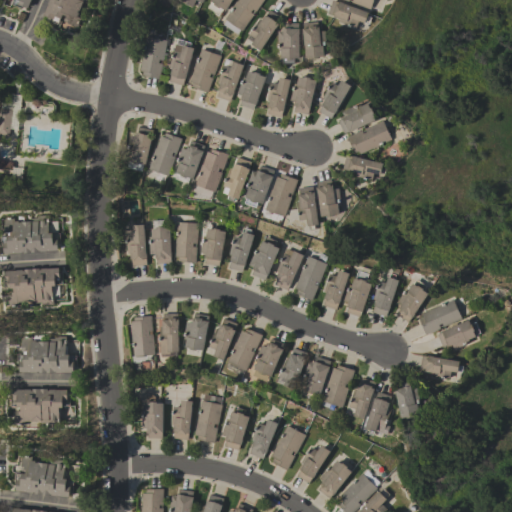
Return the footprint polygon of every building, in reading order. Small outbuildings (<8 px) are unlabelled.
[(30,0),(27,8),(15,2),(14,5),(9,3),(10,0),(30,0)] [(86,0),(85,3),(83,2),(81,5),(82,5),(77,16),(81,18),(77,26),(76,26),(75,27),(67,23),(67,22),(63,20),(65,17),(66,17),(66,16),(63,14),(61,18),(60,18),(59,20),(61,21),(60,25),(54,22),(55,20),(43,15),(48,4),(47,4),(49,0),(86,0)] [(218,15),(206,7),(210,0),(232,0),(225,10),(223,8),(218,15)] [(262,0),(255,11),(252,9),(250,12),(253,14),(242,31),(240,29),(237,34),(223,24),(226,19),(224,18),(232,8),(231,7),(236,0),(237,1),(237,0),(262,0)] [(368,12),(367,16),(371,17),(369,23),(365,21),(365,23),(358,20),(356,27),(338,21),(338,18),(333,16),(333,15),(327,13),(331,0),(334,0),(338,2),(339,1),(343,2),(343,3),(368,12)] [(373,0),(370,9),(351,2),(351,0),(348,0),(348,1),(345,0),(373,0)] [(278,24),(261,50),(251,44),(255,38),(248,34),(259,18),(262,19),(265,15),(267,16),(267,15),(276,21),(276,22),(278,24)] [(305,57),(302,28),(309,27),(308,26),(316,25),(316,27),(319,26),(319,31),(324,30),(326,41),(325,41),(325,47),(323,47),(324,55),(318,56),(318,57),(311,58),(311,57),(305,57)] [(299,28),(299,34),(299,57),(294,57),(294,63),(282,64),(282,58),(281,58),(280,50),(278,50),(278,34),(277,34),(277,31),(282,30),(282,28),(290,27),(290,28),(299,28)] [(139,70),(141,57),(140,57),(143,45),(145,36),(166,40),(158,79),(143,76),(144,75),(141,75),(142,71),(139,70)] [(190,42),(189,46),(193,47),(185,78),(184,78),(182,85),(168,81),(170,75),(169,74),(171,69),(168,68),(176,39),(190,42)] [(220,55),(213,74),(210,73),(209,76),(212,78),(207,92),(190,86),(192,82),(189,81),(193,69),(192,68),(196,57),(197,57),(200,48),(220,55)] [(243,65),(233,91),(234,92),(232,95),(229,101),(216,96),(218,91),(217,90),(219,84),(216,83),(225,58),(232,61),(243,65)] [(265,77),(257,99),(258,99),(256,104),(255,104),(253,109),(239,104),(241,99),(240,99),(241,95),(236,93),(242,77),(245,78),(248,70),(253,72),(254,71),(260,73),(259,75),(265,77)] [(316,80),(309,109),(307,114),(293,111),(294,106),(293,105),(294,101),(289,100),(293,83),(296,84),(298,76),(303,77),(303,76),(310,77),(310,79),(316,80)] [(290,79),(284,106),(283,110),(282,110),(281,117),(266,114),(268,107),(267,107),(268,101),(266,100),(270,82),(277,83),(279,77),(290,79)] [(350,85),(336,109),(337,109),(335,113),(334,112),(330,118),(318,111),(321,105),(326,96),(323,95),(331,81),(337,85),(340,79),(350,85)] [(375,119),(353,129),(354,130),(349,132),(348,131),(343,133),(337,120),(341,118),(341,117),(343,116),(341,111),(358,103),(359,106),(367,102),(370,108),(371,107),(374,113),(373,114),(375,119)] [(0,108),(11,109),(8,135),(0,134),(0,108)] [(346,137),(361,130),(363,133),(365,132),(364,128),(382,120),(391,139),(379,145),(379,146),(372,149),(372,148),(359,154),(358,151),(354,152),(353,149),(353,150),(348,139),(347,140),(346,137)] [(146,164),(140,162),(139,164),(133,162),(133,161),(127,160),(129,152),(127,151),(128,149),(127,149),(130,135),(135,136),(136,131),(137,132),(138,126),(153,129),(152,135),(152,136),(151,141),(146,164)] [(165,174),(162,182),(146,177),(149,168),(148,168),(153,156),(152,156),(155,147),(156,148),(160,135),(163,136),(165,132),(182,138),(168,175),(165,174)] [(176,172),(178,165),(176,164),(181,147),(186,149),(188,145),(189,145),(191,140),(204,145),(203,150),(204,151),(202,156),(201,156),(193,178),(187,176),(187,178),(180,176),(181,174),(177,172),(176,172)] [(195,184),(199,172),(198,172),(201,164),(202,164),(207,151),(210,152),(211,148),(220,152),(220,151),(228,154),(223,169),(219,168),(218,171),(221,172),(215,191),(212,190),(195,184)] [(383,163),(382,167),(386,168),(385,174),(381,173),(380,174),(374,173),(372,180),(353,175),(354,173),(348,171),(349,170),(342,168),(345,155),(352,156),(352,155),(357,156),(357,157),(383,163)] [(238,198),(228,195),(230,188),(223,186),(229,168),(232,169),(234,163),(235,164),(237,157),(251,162),(248,168),(249,169),(248,173),(247,173),(238,198)] [(263,203),(257,202),(256,207),(245,203),(247,198),(245,197),(248,189),(245,188),(251,170),(257,172),(257,170),(259,170),(260,165),(274,170),(272,175),(273,176),(271,181),(270,181),(263,203)] [(298,179),(292,194),(288,193),(287,196),(291,197),(284,216),(264,209),(269,197),(268,196),(271,188),(272,189),(276,176),(279,177),(281,173),(298,179)] [(321,216),(318,192),(317,192),(316,187),(323,186),(323,184),(330,183),(330,185),(333,184),(333,189),(338,188),(341,205),(338,205),(339,214),(338,214),(339,219),(327,221),(326,215),(321,216)] [(298,188),(312,185),(313,192),(314,192),(315,197),(314,197),(319,224),(314,225),(315,229),(309,230),(309,225),(308,226),(307,219),(299,220),(296,201),(299,201),(298,194),(299,194),(298,188)] [(4,253),(3,240),(0,240),(0,235),(4,234),(4,236),(6,236),(6,235),(10,235),(10,231),(8,231),(8,233),(4,233),(3,218),(4,218),(4,217),(13,217),(14,221),(18,220),(18,222),(29,221),(29,218),(36,217),(36,215),(48,214),(49,233),(52,232),(52,234),(59,233),(59,236),(55,236),(56,239),(57,239),(57,250),(46,250),(46,251),(40,251),(40,250),(38,250),(38,252),(23,253),(23,251),(22,251),(22,252),(4,253)] [(198,223),(196,243),(193,243),(192,246),(196,246),(195,262),(180,261),(177,261),(178,257),(174,256),(175,243),(176,221),(198,223)] [(146,258),(145,258),(146,264),(132,266),(131,259),(130,259),(130,253),(126,253),(125,243),(124,243),(124,239),(126,239),(124,227),(131,227),(131,225),(143,224),(143,226),(146,258)] [(169,227),(170,252),(171,252),(171,257),(170,257),(170,263),(156,263),(156,258),(154,258),(154,254),(149,254),(148,236),(151,236),(151,228),(157,228),(157,227),(163,226),(163,228),(169,227)] [(225,231),(220,260),(219,260),(218,265),(204,263),(205,258),(204,257),(205,253),(199,252),(202,235),(205,236),(207,228),(212,229),(213,228),(220,229),(219,230),(225,231)] [(254,235),(244,265),(241,271),(228,267),(230,261),(229,260),(231,255),(228,254),(234,235),(240,237),(242,231),(254,235)] [(279,248),(269,270),(270,270),(267,275),(268,276),(266,281),(251,274),(253,269),(252,269),(252,267),(248,265),(256,246),(258,248),(261,240),(263,241),(265,236),(276,241),(274,246),(279,248)] [(303,255),(292,280),(293,280),(290,285),(289,285),(287,290),(274,284),(276,279),(275,278),(279,269),(276,268),(286,248),(292,251),(293,250),(303,255)] [(293,288),(307,255),(326,263),(319,282),(315,281),(314,284),(317,285),(311,300),(299,295),(295,293),(297,289),(293,288)] [(5,271),(22,270),(22,271),(24,270),(24,269),(39,268),(39,269),(41,269),(41,268),(47,268),(58,267),(59,277),(58,277),(59,282),(62,281),(62,284),(55,284),(55,285),(52,286),(52,301),(53,301),(53,304),(45,305),(44,304),(41,304),(41,302),(34,303),(34,300),(25,301),(25,300),(23,301),(19,302),(19,306),(9,306),(9,304),(8,304),(8,295),(9,295),(9,291),(12,291),(12,292),(14,292),(13,288),(10,288),(10,287),(7,287),(8,289),(4,290),(3,288),(3,284),(6,284),(5,271)] [(349,273),(340,299),(339,303),(338,303),(335,309),(322,305),(324,298),(323,298),(325,292),(323,291),(329,273),(336,276),(338,269),(349,273)] [(371,284),(362,311),(361,311),(359,317),(345,312),(347,307),(346,307),(347,302),(342,300),(348,284),(351,285),(353,278),(355,278),(356,273),(368,277),(366,282),(371,284)] [(398,280),(390,306),(389,310),(387,310),(385,316),(372,312),(374,305),(373,305),(375,299),(372,298),(378,280),(385,283),(387,276),(389,277),(390,273),(395,275),(394,279),(398,280)] [(428,293),(414,313),(415,313),(411,318),(410,317),(407,322),(395,314),(398,309),(397,309),(400,305),(395,302),(405,288),(408,289),(412,283),(413,283),(416,279),(426,285),(423,290),(428,293)] [(421,313),(453,299),(461,318),(443,327),(441,323),(438,324),(440,328),(425,335),(418,318),(422,316),(421,313)] [(178,352),(169,352),(169,353),(160,354),(159,326),(162,326),(162,319),(163,319),(163,313),(177,313),(177,319),(178,319),(178,324),(178,352)] [(203,350),(197,349),(197,350),(190,349),(191,347),(185,347),(186,339),(183,338),(186,321),(191,322),(192,318),(193,318),(194,313),(208,315),(207,321),(209,321),(208,327),(207,327),(203,350)] [(151,315),(152,330),(148,331),(149,334),(153,334),(155,354),(133,356),(130,321),(134,321),(133,317),(151,315)] [(224,360),(213,356),(216,349),(209,347),(214,331),(217,332),(220,324),(221,324),(223,318),(237,323),(234,330),(235,330),(234,334),(234,333),(224,360)] [(468,319),(470,324),(475,321),(480,333),(475,335),(475,336),(468,339),(469,342),(454,349),(452,344),(447,346),(447,345),(442,347),(436,334),(442,331),(441,330),(446,328),(446,329),(468,319)] [(262,335),(256,349),(254,348),(253,351),(254,352),(246,370),(227,361),(232,350),(231,350),(235,341),(236,342),(241,330),(244,331),(246,327),(262,335)] [(19,372),(19,359),(16,359),(16,355),(17,355),(17,352),(21,352),(21,355),(23,355),(23,354),(27,354),(27,350),(25,350),(25,351),(21,351),(21,337),(22,337),(22,336),(31,336),(31,340),(35,340),(35,341),(54,341),(54,336),(65,336),(65,354),(69,354),(69,355),(76,355),(76,359),(72,359),(72,361),(73,361),(73,372),(61,372),(55,372),(55,371),(54,371),(54,373),(38,373),(38,371),(37,371),(37,372),(19,372)] [(271,376),(266,374),(265,375),(259,372),(259,371),(254,369),(257,361),(255,360),(257,354),(261,344),(266,346),(267,342),(269,343),(271,338),(284,344),(282,349),(283,349),(281,355),(280,354),(271,376)] [(294,389),(283,385),(286,379),(279,376),(285,358),(288,359),(290,353),(291,353),(293,348),(307,353),(305,359),(306,359),(304,364),(303,364),(294,389)] [(460,361),(459,365),(463,366),(462,372),(458,371),(458,372),(451,371),(449,378),(431,375),(431,373),(418,371),(421,355),(427,356),(427,355),(433,356),(460,361)] [(320,394),(316,393),(314,398),(302,394),(304,389),(302,389),(305,381),(302,380),(308,361),(313,363),(314,361),(315,361),(316,356),(330,361),(329,366),(330,366),(328,372),(327,371),(320,394)] [(354,370),(349,384),(346,383),(345,387),(348,388),(342,407),(322,401),(332,367),(335,368),(337,364),(354,370)] [(364,419),(353,415),(355,409),(348,407),(354,389),(356,390),(358,383),(359,384),(361,377),(375,381),(373,388),(374,388),(373,393),(372,393),(364,419)] [(401,418),(396,394),(395,395),(394,389),(403,387),(411,385),(411,387),(416,386),(419,399),(419,400),(420,405),(418,406),(420,414),(401,418)] [(13,389),(31,389),(31,390),(32,390),(32,388),(47,389),(47,390),(49,390),(49,389),(67,389),(67,400),(66,400),(66,403),(69,403),(69,406),(63,406),(63,407),(59,407),(59,426),(51,426),(51,425),(47,425),(47,423),(40,423),(40,420),(31,420),(29,419),(29,421),(25,420),(25,425),(16,425),(16,424),(14,424),(14,414),(15,414),(15,410),(19,410),(19,411),(20,411),(21,407),(17,407),(17,406),(14,406),(14,408),(11,408),(11,406),(10,406),(10,402),(13,402),(13,389)] [(365,428),(373,402),(372,402),(374,397),(377,398),(378,392),(391,396),(389,402),(389,403),(388,408),(390,409),(385,427),(378,425),(375,431),(373,435),(368,433),(369,429),(365,428)] [(192,401),(189,429),(190,429),(189,433),(188,433),(187,440),(173,438),(174,431),(172,431),(173,425),(171,425),(172,406),(180,407),(180,400),(192,401)] [(200,400),(221,404),(217,424),(214,423),(213,427),(217,428),(214,443),(196,439),(197,435),(193,435),(200,400)] [(162,403),(162,427),(163,427),(163,433),(161,433),(161,438),(147,438),(147,432),(146,432),(146,428),(141,428),(141,410),(144,410),(144,403),(149,403),(149,402),(156,402),(156,403),(162,403)] [(249,416),(242,439),(241,445),(240,444),(238,450),(224,446),(225,441),(224,440),(226,436),(220,434),(224,424),(226,418),(228,419),(231,411),(236,413),(237,411),(244,414),(243,415),(249,416)] [(278,423),(267,449),(268,449),(266,454),(264,453),(262,459),(249,453),(251,448),(250,447),(254,439),(251,437),(258,422),(264,425),(267,418),(278,423)] [(305,435),(295,453),(292,451),(291,454),(294,456),(287,470),(271,461),(273,458),(270,456),(286,425),(305,435)] [(330,451),(315,473),(315,474),(313,478),(312,477),(308,483),(296,475),(300,469),(299,469),(302,464),(300,462),(310,447),(316,451),(320,445),(330,451)] [(15,490),(16,477),(14,477),(14,473),(15,474),(15,471),(18,471),(18,474),(21,474),(21,473),(25,473),(25,470),(23,469),(23,468),(20,467),(21,464),(19,464),(20,456),(22,456),(22,454),(30,455),(30,460),(35,460),(35,462),(46,463),(46,460),(53,461),(54,459),(65,460),(63,478),(66,479),(66,480),(73,481),(73,483),(69,483),(69,486),(70,486),(68,497),(51,494),(49,493),(49,495),(34,493),(34,492),(33,491),(33,492),(15,490)] [(351,471),(336,490),(337,490),(333,495),(332,494),(329,498),(317,489),(321,485),(320,484),(322,481),(319,478),(329,464),(331,466),(336,460),(341,464),(342,462),(347,467),(347,468),(351,471)] [(361,473),(376,488),(362,502),(359,500),(357,502),(360,505),(353,511),(344,511),(333,501),(361,473)] [(163,489),(162,505),(159,504),(159,508),(162,508),(162,511),(141,511),(141,493),(144,493),(144,489),(154,489),(154,488),(163,489)] [(168,511),(171,495),(176,496),(176,494),(178,494),(178,489),(193,491),(192,497),(193,497),(192,502),(190,511),(168,511)] [(378,491),(386,499),(381,504),(387,509),(384,511),(357,511),(359,510),(378,491)] [(219,511),(200,511),(202,506),(204,507),(206,500),(207,501),(209,494),(223,498),(221,505),(222,505),(219,511)] [(227,511),(229,509),(233,511),(235,508),(237,508),(239,503),(252,509),(250,511),(227,511)]
